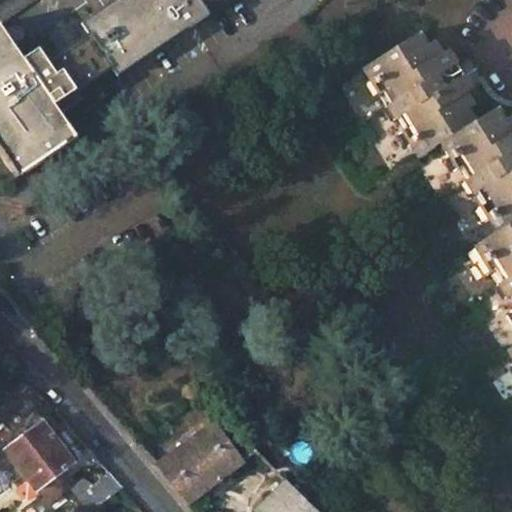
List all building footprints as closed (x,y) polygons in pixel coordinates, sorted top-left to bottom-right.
[(111,0),(81,21),(88,33),(110,64),(116,74),(207,12),(199,0),(111,0)] [(37,47),(24,57),(0,21),(0,143),(20,172),(76,134),(54,101),(110,64),(88,33),(47,61),(37,47)] [(511,297),(511,113),(507,117),(499,105),(477,119),(468,106),(478,99),(438,37),(427,44),(419,31),(363,66),(421,156),(443,142),(500,231),(478,245),(511,297)] [(155,463),(187,502),(243,454),(210,416),(155,463)] [(73,462),(42,421),(4,449),(36,491),(73,462)] [(122,487),(109,472),(95,485),(84,478),(72,487),(92,511),(122,487)] [(318,511),(284,475),(254,508),(257,511),(318,511)]
